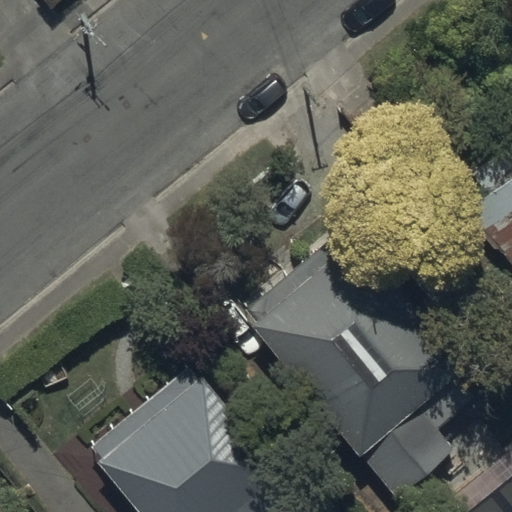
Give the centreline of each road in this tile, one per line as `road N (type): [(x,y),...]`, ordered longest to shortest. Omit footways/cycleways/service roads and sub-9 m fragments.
road 1 (residential): [(104,135),(269,0)]
road 2 (residential): [(0,4),(104,135)]
road 3 (residential): [(0,221),(104,135)]
